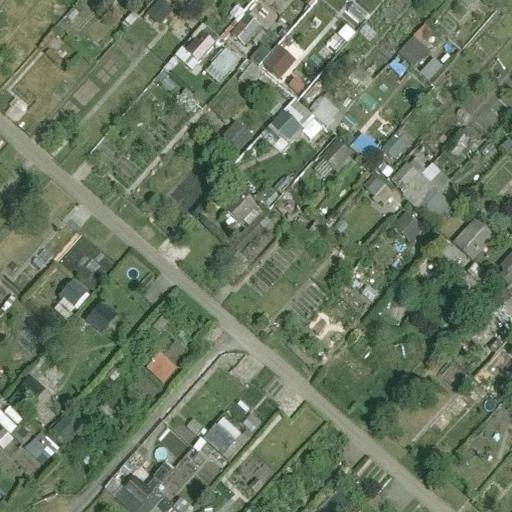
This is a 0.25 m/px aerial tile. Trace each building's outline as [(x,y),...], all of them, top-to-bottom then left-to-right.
[(144,18),(156,31),(175,13),(163,0),(144,18)] [(261,0),(255,0),(246,11),(261,25),(274,10),(261,0)] [(225,30),(245,47),(262,28),(242,10),(225,30)] [(399,53),(415,68),(443,38),(426,23),(399,53)] [(206,27),(177,56),(192,70),(221,42),(206,27)] [(260,47),(253,61),(262,65),(269,52),(260,47)] [(228,49),(206,70),(219,83),(241,63),(228,49)] [(294,98),(261,136),(281,154),(314,116),(294,98)] [(336,131),(346,110),(321,99),(311,119),(336,131)] [(225,138),(240,151),(252,136),(237,123),(225,138)] [(363,159),(373,148),(362,136),(351,147),(363,159)] [(356,159),(337,143),(323,159),(342,175),(356,159)] [(432,163),(426,168),(416,157),(391,182),(420,212),(451,182),(432,163)] [(377,198),(385,188),(373,178),(365,188),(377,198)] [(440,218),(447,208),(434,198),(427,208),(440,218)] [(234,217),(242,226),(260,209),(252,200),(234,217)] [(393,226),(407,246),(427,232),(413,212),(393,226)] [(453,244),(473,262),(496,237),(475,219),(453,244)] [(77,235),(59,260),(75,272),(94,248),(77,235)] [(508,284),(511,280),(511,256),(496,272),(508,284)] [(52,309),(68,321),(90,293),(74,281),(52,309)] [(102,302),(86,321),(102,334),(118,315),(102,302)] [(164,386),(179,371),(161,354),(147,369),(164,386)] [(32,379),(9,401),(22,414),(45,392),(32,379)] [(14,440),(24,447),(31,437),(0,412),(0,425),(4,429),(0,434),(0,448),(5,452),(14,440)] [(53,431),(69,446),(83,431),(68,416),(53,431)] [(224,418),(204,439),(228,461),(248,440),(224,418)] [(26,450),(43,467),(58,452),(42,435),(26,450)] [(163,481),(173,491),(212,454),(202,443),(163,481)] [(185,511),(157,486),(160,482),(144,468),(116,499),(130,511),(185,511)]
